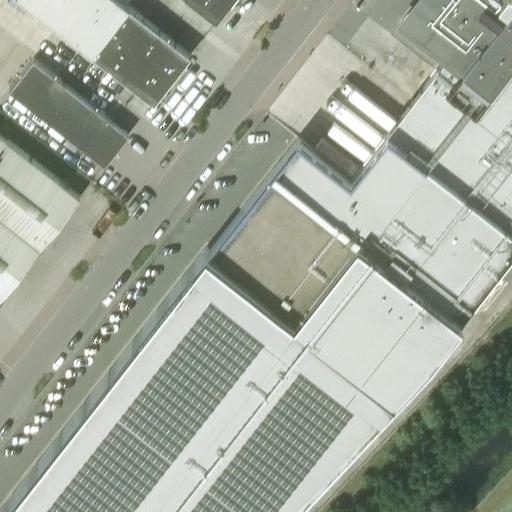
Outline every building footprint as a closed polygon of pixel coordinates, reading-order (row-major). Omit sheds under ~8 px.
[(511,0),(418,0),(401,22),(446,57),(351,179),(298,138),(211,248),(207,245),(0,509),(0,511),(284,511),(429,359),(511,252),(511,0)] [(121,0),(23,0),(153,101),(190,54),(121,0)] [(186,0),(215,22),(232,0),(186,0)] [(33,58),(8,89),(104,164),(116,148),(115,147),(112,144),(126,133),(110,126),(112,122),(113,121),(33,58)] [(0,295),(1,297),(80,196),(0,133),(0,295)]
